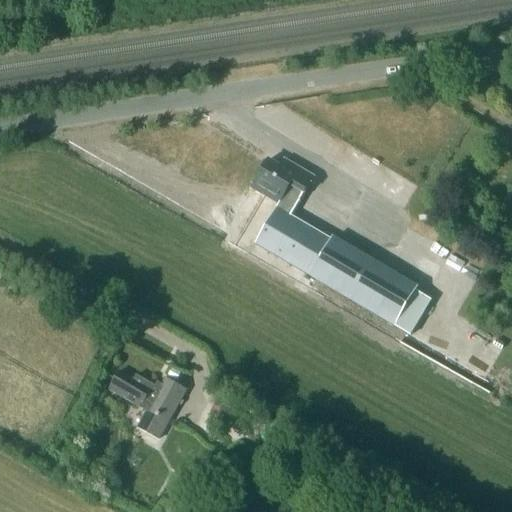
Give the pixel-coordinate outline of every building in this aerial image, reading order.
[(269,160),(252,189),(279,205),(277,209),(290,217),(298,203),(313,177),(291,164),(287,171),(269,160)] [(322,236),(290,217),(277,209),(256,245),(301,272),(322,236)] [(301,272),(311,277),(376,316),(393,326),(411,336),(432,301),(414,290),(398,280),(397,280),(383,272),(332,241),(322,236),(301,272)] [(454,254),(442,280),(467,292),(479,266),(454,254)] [(493,346),(501,350),(505,344),(497,340),(493,346)] [(159,440),(186,391),(165,380),(160,390),(137,376),(134,380),(120,372),(109,390),(141,409),(143,405),(149,408),(138,428),(159,440)] [(188,498),(180,511),(206,511),(208,509),(188,498)]
